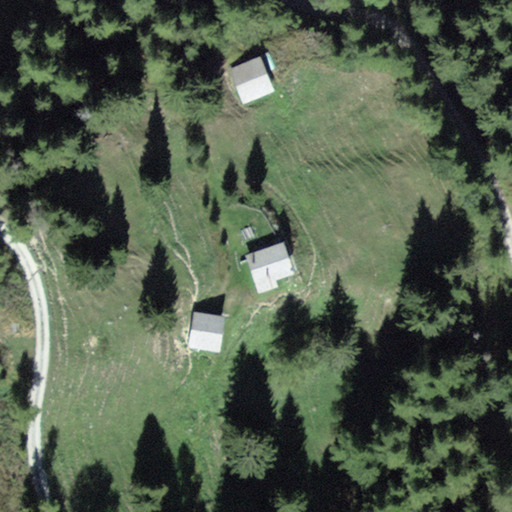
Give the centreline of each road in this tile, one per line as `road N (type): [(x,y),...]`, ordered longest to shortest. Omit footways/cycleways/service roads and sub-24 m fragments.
road 1 (track): [(511,237),(495,182),(408,37),(374,14),(311,0)]
road 2 (track): [(0,229),(38,288),(32,441),(48,511)]
